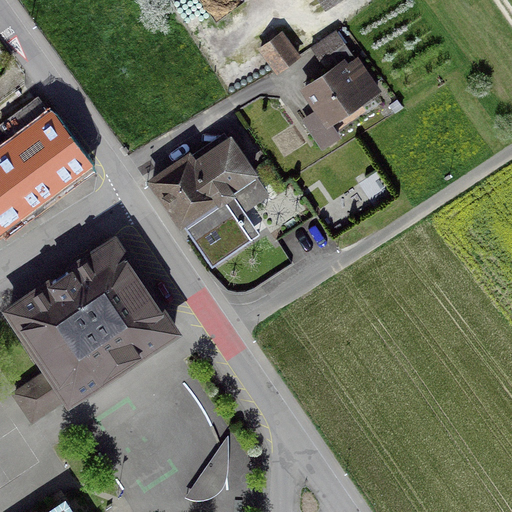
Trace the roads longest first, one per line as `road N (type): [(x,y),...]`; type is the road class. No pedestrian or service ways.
road 1 (residential): [(324,476),(126,189)]
road 2 (residential): [(126,189),(0,17)]
road 3 (residential): [(0,268),(126,189)]
